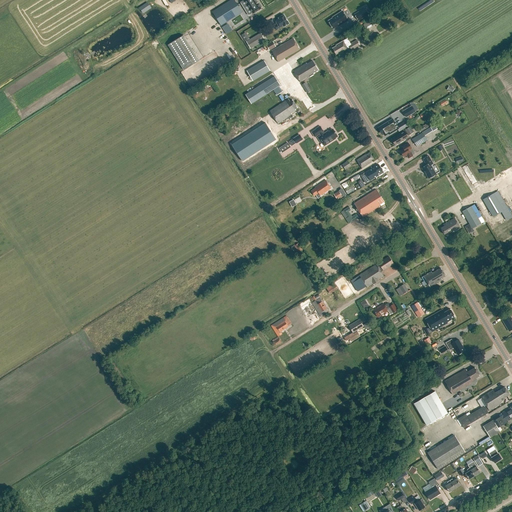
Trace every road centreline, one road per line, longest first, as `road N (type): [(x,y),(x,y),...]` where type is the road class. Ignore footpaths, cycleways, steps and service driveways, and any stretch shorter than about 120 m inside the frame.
road 1 (secondary): [(440,249),(291,0)]
road 2 (track): [(129,511),(156,499),(169,467),(214,459),(242,431),(273,421),(285,373),(272,352),(278,348)]
road 3 (residential): [(440,249),(278,348)]
road 4 (secondary): [(511,369),(440,249)]
